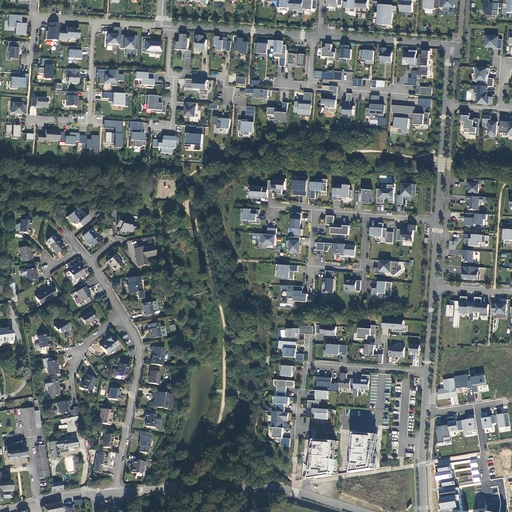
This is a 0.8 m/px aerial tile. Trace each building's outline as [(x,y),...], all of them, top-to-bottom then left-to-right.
[(277,0),(277,8),(290,9),(290,0),(277,0)] [(290,0),(290,9),(296,10),(298,13),(303,13),(303,9),(304,0),(290,0)] [(317,9),(317,0),(310,0),(304,0),(303,9),(313,10),(313,9),(317,9)] [(357,0),(345,0),(345,8),(349,8),(349,9),(357,10),(357,0)] [(357,9),(357,13),(368,14),(368,0),(357,0),(357,8),(357,9)] [(403,0),(404,1),(402,1),(401,1),(401,11),(413,12),(413,0),(403,0)] [(440,8),(440,0),(425,0),(425,9),(435,10),(435,8),(440,9),(440,8)] [(440,0),(440,8),(444,8),(444,11),(450,11),(450,7),(454,8),(455,5),(458,5),(457,0),(440,0)] [(484,0),(484,10),(485,12),(487,15),(489,15),(498,16),(499,3),(490,2),(490,0),(484,0)] [(397,12),(397,6),(380,5),(379,13),(375,12),(374,20),(378,20),(378,24),(392,25),(393,12),(397,12)] [(21,15),(8,14),(8,26),(15,27),(14,34),(25,35),(26,23),(21,23),(21,15)] [(58,23),(48,23),(48,27),(47,32),(45,32),(44,40),(57,41),(57,40),(58,31),(58,23)] [(58,31),(57,40),(67,40),(67,38),(78,39),(79,29),(72,29),(72,28),(66,27),(65,31),(58,31)] [(113,27),(112,32),(116,32),(116,35),(111,35),(107,34),(107,40),(106,40),(106,46),(112,46),(112,44),(119,45),(120,35),(120,28),(113,27)] [(188,35),(181,34),(180,42),(176,42),(176,50),(184,50),(183,58),(191,58),(192,51),(189,50),(189,39),(188,38),(188,35)] [(127,37),(127,36),(120,35),(119,45),(119,49),(125,49),(125,52),(131,52),(131,49),(136,50),(137,36),(130,36),(130,37),(127,37)] [(204,36),(197,35),(196,48),(202,49),(202,50),(206,50),(207,40),(204,40),(204,36)] [(141,37),(140,52),(144,52),(144,53),(149,53),(149,52),(154,52),(154,54),(154,55),(160,55),(161,41),(153,40),(153,42),(149,42),(149,40),(149,38),(141,37)] [(231,52),(231,42),(220,41),(220,37),(215,37),(215,46),(218,46),(218,51),(223,51),(223,49),(227,50),(227,51),(231,52)] [(502,49),(503,40),(499,39),(499,38),(487,37),(486,47),(493,48),(493,49),(502,49)] [(244,39),(239,38),(238,42),(235,42),(235,50),(243,51),(243,54),(248,54),(249,43),(244,42),(244,39)] [(255,43),(255,49),(259,49),(261,52),(260,55),(266,56),(266,53),(268,53),(269,44),(266,44),(266,40),(259,40),(259,44),(255,43)] [(17,47),(17,42),(7,41),(7,46),(6,46),(6,51),(7,51),(7,57),(11,57),(11,59),(16,59),(17,52),(18,52),(19,47),(17,47)] [(276,41),(275,56),(275,57),(280,57),(280,66),(285,67),(287,45),(283,45),(283,41),(276,41)] [(329,61),(335,61),(336,53),(332,53),(333,45),(326,44),(326,48),(323,48),(322,57),(329,57),(329,61)] [(342,49),(341,59),(351,59),(352,50),(350,50),(350,46),(343,45),(342,49)] [(68,50),(68,59),(80,60),(81,47),(73,47),(72,50),(68,50)] [(366,64),(374,64),(375,51),(372,51),(372,47),(367,47),(367,51),(361,50),(360,56),(364,57),(363,60),(367,60),(366,64)] [(381,62),(385,62),(387,62),(387,63),(392,63),(393,52),(387,52),(387,48),(382,48),(381,62)] [(418,66),(419,58),(416,58),(417,50),(409,50),(409,54),(405,53),(404,59),(407,59),(407,62),(410,63),(410,66),(418,67),(418,66)] [(419,55),(419,58),(418,66),(422,66),(421,75),(428,76),(430,51),(423,51),(423,55),(419,55)] [(306,55),(289,53),(288,64),(299,65),(299,66),(305,67),(306,55)] [(49,66),(50,59),(41,58),(40,65),(44,65),(44,68),(38,68),(37,73),(43,74),(43,78),(51,79),(52,66),(49,66)] [(490,68),(477,68),(477,70),(475,70),(475,75),(477,75),(477,80),(481,81),(481,86),(488,87),(493,87),(494,79),(488,78),(489,75),(490,68)] [(79,70),(67,69),(67,74),(67,77),(66,77),(66,82),(78,83),(79,78),(77,78),(78,74),(79,75),(79,70)] [(117,75),(117,71),(104,70),(104,78),(99,77),(98,84),(103,84),(104,83),(110,83),(110,86),(116,86),(116,81),(122,81),(123,75),(117,75)] [(343,72),(335,71),(334,80),(342,81),(343,72)] [(155,74),(134,72),(134,80),(140,80),(139,85),(145,86),(145,88),(152,88),(152,81),(155,81),(155,74)] [(24,82),(28,82),(28,74),(23,73),(23,77),(11,76),(10,87),(17,88),(17,86),(24,87),(24,82)] [(246,85),(246,77),(237,77),(237,84),(246,85)] [(208,80),(186,79),(186,87),(194,88),(194,89),(202,90),(201,95),(206,95),(207,90),(208,80)] [(336,112),(338,87),(330,86),(329,91),(334,91),(334,99),(323,98),(323,105),(327,105),(326,108),(331,108),(330,112),(336,112)] [(476,86),(476,89),(476,94),(479,94),(478,104),(492,105),(493,97),(488,97),(488,87),(481,86),(476,86)] [(433,88),(421,87),(420,87),(420,95),(432,95),(433,88)] [(271,90),(247,89),(247,93),(255,94),(255,97),(257,97),(259,97),(259,98),(268,99),(268,96),(271,96),(271,90)] [(76,96),(76,92),(68,91),(67,96),(66,106),(76,107),(76,101),(77,101),(77,96),(76,96)] [(123,94),(103,93),(102,98),(109,99),(109,102),(111,102),(111,105),(127,107),(127,97),(123,96),(123,94)] [(352,101),(352,94),(347,94),(347,101),(346,101),(346,106),(344,106),(344,107),(341,107),(341,113),(344,113),(344,115),(349,115),(349,116),(354,116),(355,107),(350,106),(350,101),(352,101)] [(162,106),(162,104),(162,97),(145,95),(144,104),(146,105),(146,110),(151,110),(151,112),(164,113),(164,106),(162,106)] [(47,98),(30,97),(30,107),(35,107),(35,108),(39,108),(39,107),(46,108),(47,98)] [(426,108),(427,108),(431,108),(432,99),(419,98),(419,106),(424,106),(426,107),(426,108)] [(306,100),(306,103),(306,105),(301,105),(301,103),(296,102),(295,112),(300,112),(300,114),(311,115),(313,100),(306,100)] [(196,117),(197,103),(186,102),(185,110),(186,110),(186,117),(196,117)] [(379,105),(379,103),(371,102),(371,109),(367,108),(366,116),(371,116),(371,115),(379,115),(379,116),(384,117),(385,105),(379,105)] [(21,115),(21,114),(26,114),(26,106),(22,105),(22,104),(12,103),(11,113),(17,113),(17,114),(21,115)] [(406,114),(405,119),(410,119),(410,114),(415,114),(415,113),(403,112),(404,106),(393,105),(392,113),(406,114)] [(246,120),(247,114),(255,114),(256,107),(247,106),(246,120)] [(280,112),(281,111),(278,110),(268,110),(268,114),(277,115),(276,122),(287,123),(288,110),(285,109),(285,113),(283,113),(280,112)] [(423,113),(415,112),(415,113),(415,114),(414,126),(421,127),(421,124),(430,125),(430,118),(429,118),(430,113),(426,113),(423,113)] [(477,136),(478,128),(474,128),(474,121),(470,120),(470,119),(470,114),(462,113),(461,122),(466,122),(465,123),(465,133),(470,133),(470,135),(477,136)] [(255,114),(247,114),(246,120),(246,122),(243,122),(244,120),(239,120),(238,136),(254,137),(255,114)] [(484,116),(483,127),(489,128),(489,135),(492,135),(492,137),(497,137),(498,122),(493,121),(493,123),(491,123),(491,116),(484,116)] [(231,119),(224,119),(223,119),(222,118),(222,117),(215,117),(214,124),(219,124),(218,129),(230,129),(231,119)] [(405,119),(396,118),(395,126),(392,126),(391,133),(398,133),(398,128),(404,129),(403,133),(409,133),(410,119),(405,119)] [(110,128),(111,121),(103,120),(103,128),(110,128)] [(120,149),(122,121),(111,121),(110,128),(114,129),(114,134),(111,133),(110,144),(113,144),(113,148),(120,149)] [(137,130),(137,122),(129,122),(129,130),(131,130),(129,147),(140,147),(140,146),(144,146),(145,140),(143,140),(144,133),(137,133),(137,130)] [(511,135),(511,122),(502,122),(501,133),(504,133),(504,136),(509,136),(509,135),(511,135)] [(19,135),(20,126),(5,125),(5,134),(11,135),(19,135)] [(195,126),(185,126),(184,147),(189,147),(188,149),(203,150),(204,127),(195,126)] [(41,140),(50,141),(58,141),(58,139),(59,132),(59,131),(45,130),(44,135),(37,134),(36,141),(41,142),(41,140)] [(74,142),(78,142),(78,133),(69,133),(69,137),(64,136),(64,145),(74,145),(74,142)] [(97,154),(98,136),(90,136),(90,140),(85,140),(85,148),(93,149),(92,153),(97,154)] [(162,140),(152,140),(151,147),(160,148),(160,153),(171,154),(171,149),(174,149),(175,137),(162,136),(162,140)] [(286,179),(280,179),(280,182),(272,181),(269,181),(269,188),(269,190),(276,191),(276,194),(282,194),(282,190),(286,190),(286,179)] [(308,180),(301,179),(301,181),(293,181),(293,187),(294,187),(293,195),(307,196),(308,180)] [(322,183),(312,182),(311,198),(316,199),(316,191),(327,191),(327,180),(322,179),(322,183)] [(481,180),(471,179),(470,183),(468,183),(468,187),(470,188),(469,193),(479,193),(479,188),(480,188),(481,180)] [(388,190),(378,189),(377,203),(382,203),(382,199),(382,198),(386,198),(389,198),(389,202),(394,203),(395,184),(389,183),(388,190)] [(402,196),(398,196),(397,204),(403,205),(404,196),(415,197),(416,185),(403,184),(402,196)] [(263,198),(268,198),(269,190),(269,188),(258,187),(258,185),(250,185),(249,190),(252,190),(252,198),(258,199),(259,197),(263,198)] [(350,186),(344,185),(344,189),(334,188),(333,200),(338,200),(338,198),(339,196),(342,196),(343,198),(352,198),(352,191),(350,190),(350,186)] [(362,202),(371,202),(371,197),(373,198),(373,190),(372,190),(372,186),(363,187),(362,202)] [(486,198),(467,196),(467,201),(469,201),(468,210),(479,210),(479,202),(485,203),(486,198)] [(260,210),(245,209),(244,221),(249,221),(249,223),(261,224),(261,219),(259,219),(257,218),(257,215),(259,215),(260,210)] [(78,225),(78,224),(81,227),(90,220),(86,215),(81,219),(74,210),(66,217),(68,221),(69,220),(73,224),(76,225),(77,224),(78,225)] [(302,213),(293,213),(292,229),(301,230),(302,213)] [(487,215),(466,213),(466,219),(466,218),(465,226),(475,226),(475,225),(484,225),(485,220),(487,220),(487,215)] [(131,232),(132,229),(134,228),(135,223),(131,223),(132,219),(123,217),(123,216),(119,215),(117,225),(123,226),(122,231),(126,232),(126,230),(131,232)] [(327,216),(326,225),(331,225),(331,233),(349,234),(350,226),(334,225),(334,217),(327,216)] [(30,226),(31,222),(21,220),(20,224),(19,232),(28,234),(29,229),(29,226),(30,226)] [(379,228),(371,228),(371,236),(375,236),(375,238),(380,239),(380,237),(386,238),(387,229),(383,228),(383,223),(379,223),(379,228)] [(417,231),(417,226),(410,225),(409,230),(402,230),(401,235),(402,235),(402,241),(413,241),(414,231),(417,231)] [(272,228),(272,235),(268,235),(254,234),(254,237),(260,237),(260,243),(263,243),(263,247),(269,248),(269,245),(276,246),(277,229),(272,228)] [(95,237),(89,230),(82,236),(91,247),(100,240),(96,236),(95,237)] [(485,243),(486,235),(465,234),(464,239),(465,239),(465,244),(470,245),(470,246),(480,247),(480,243),(482,243),(482,242),(485,243)] [(51,236),(46,241),(45,243),(55,254),(63,248),(60,244),(60,245),(53,236),(51,236)] [(300,245),(300,238),(290,237),(290,241),(288,241),(287,247),(291,247),(291,252),(300,253),(301,245),(300,245)] [(356,245),(332,244),(325,243),(318,243),(317,250),(324,251),(325,246),(332,246),(332,254),(334,254),(334,256),(345,256),(345,257),(355,258),(356,245)] [(143,247),(134,248),(137,267),(147,265),(145,257),(155,256),(153,246),(143,247)] [(31,255),(30,255),(29,249),(26,247),(24,248),(24,247),(18,248),(20,257),(19,257),(19,262),(32,260),(31,255)] [(474,251),(464,250),(463,254),(464,254),(463,262),(473,263),(474,251)] [(114,271),(122,265),(114,255),(105,262),(108,265),(109,265),(114,271)] [(400,262),(379,260),(379,266),(379,268),(375,268),(374,274),(385,274),(386,272),(391,272),(393,275),(395,275),(401,270),(399,268),(400,262)] [(84,274),(78,264),(73,267),(74,268),(71,270),(68,272),(73,280),(84,274)] [(298,272),(298,266),(277,265),(277,270),(275,270),(275,277),(281,277),(281,279),(284,279),(284,278),(288,278),(288,280),(294,280),(294,275),(293,275),(293,271),(295,272),(298,272)] [(479,268),(462,266),(462,271),(464,271),(463,279),(479,280),(480,274),(479,274),(479,268)] [(19,275),(21,276),(26,275),(27,281),(37,279),(36,275),(34,268),(25,270),(23,269),(20,270),(19,271),(19,275)] [(334,271),(326,271),(325,278),(324,285),(324,287),(323,287),(322,294),(329,294),(329,293),(333,293),(334,279),(333,279),(334,271)] [(126,279),(127,284),(125,285),(127,294),(134,293),(135,300),(143,299),(142,291),(141,291),(139,281),(140,281),(139,276),(126,279)] [(361,291),(361,281),(352,280),(352,281),(346,280),(345,290),(361,291)] [(378,289),(376,289),(373,289),(373,295),(378,295),(378,293),(386,294),(386,296),(391,296),(392,282),(378,281),(377,286),(378,286),(378,289)] [(45,291),(44,290),(40,292),(41,293),(38,295),(35,297),(41,307),(50,301),(58,296),(53,286),(45,291)] [(74,293),(80,302),(83,300),(85,304),(90,301),(90,299),(89,297),(87,292),(86,293),(85,291),(87,290),(85,286),(74,293)] [(304,287),(288,286),(288,298),(295,299),(295,301),(307,302),(308,294),(303,294),(304,287)] [(461,297),(461,301),(460,312),(471,313),(474,313),(474,312),(475,302),(469,302),(467,302),(468,297),(461,297)] [(482,298),(475,297),(475,302),(474,312),(480,312),(479,316),(488,317),(489,305),(482,304),(482,298)] [(502,304),(493,304),(492,313),(506,314),(507,300),(502,299),(502,304)] [(460,312),(461,301),(451,301),(450,306),(448,305),(447,317),(454,318),(454,327),(459,327),(460,312)] [(155,302),(141,304),(143,316),(153,315),(152,311),(156,310),(155,302)] [(94,319),(89,311),(79,318),(84,325),(90,321),(90,322),(94,319)] [(64,319),(53,327),(56,330),(57,329),(60,333),(61,333),(66,330),(70,328),(64,319)] [(384,328),(392,329),(395,329),(397,331),(404,332),(405,320),(384,319),(384,328)] [(159,328),(158,323),(147,324),(149,339),(159,337),(158,328),(159,328)] [(298,333),(300,333),(300,334),(313,335),(314,326),(299,325),(294,326),(295,329),(288,330),(288,332),(287,332),(287,338),(292,338),(297,338),(298,333)] [(371,329),(359,328),(359,339),(368,339),(368,336),(371,336),(371,335),(376,335),(376,326),(372,325),(371,329)] [(337,327),(322,326),(321,334),(326,334),(326,336),(336,337),(337,327)] [(0,342),(4,342),(4,341),(13,339),(12,332),(7,332),(7,328),(0,329),(0,342)] [(37,336),(39,348),(49,347),(48,340),(49,339),(48,335),(37,336)] [(118,345),(112,337),(111,338),(110,337),(106,340),(107,341),(100,347),(106,354),(118,345)] [(348,346),(328,344),(327,354),(340,355),(340,352),(342,353),(342,355),(347,356),(348,346)] [(375,345),(366,344),(365,355),(368,355),(368,357),(378,357),(378,363),(383,364),(383,354),(378,354),(379,355),(374,354),(375,345)] [(421,345),(411,345),(410,354),(420,354),(421,346),(421,345)] [(405,347),(390,346),(389,355),(393,356),(393,357),(405,358),(405,347)] [(150,351),(153,351),(152,359),(162,361),(164,349),(151,347),(150,351)] [(297,349),(285,348),(285,357),(297,358),(296,360),(304,361),(304,354),(297,354),(297,349)] [(57,361),(45,362),(48,376),(58,374),(57,366),(58,366),(57,361)] [(119,379),(120,377),(125,378),(126,370),(127,370),(128,366),(118,364),(117,370),(113,369),(112,375),(113,378),(119,379)] [(296,367),(284,366),(283,370),(281,370),(281,376),(293,377),(293,371),(296,371),(296,367)] [(157,385),(158,380),(159,372),(150,371),(148,383),(157,385)] [(436,390),(439,400),(457,396),(456,389),(471,386),(473,393),(480,391),(479,386),(486,385),(484,372),(471,374),(470,373),(442,379),(444,388),(436,390)] [(347,374),(341,373),(340,383),(340,388),(350,388),(351,385),(351,379),(348,379),(346,379),(347,374)] [(84,382),(81,388),(90,393),(96,380),(86,375),(83,381),(84,382)] [(355,385),(355,389),(370,390),(371,375),(363,375),(363,380),(355,379),(355,385)] [(332,378),(318,377),(318,381),(318,388),(331,389),(331,391),(339,392),(340,388),(340,383),(335,383),(336,384),(332,383),(332,378)] [(47,381),(48,386),(49,396),(59,395),(58,391),(58,388),(57,380),(47,381)] [(287,386),(295,387),(295,381),(275,380),(275,385),(278,387),(278,397),(286,397),(287,387),(287,386)] [(117,401),(119,390),(110,388),(108,399),(117,401)] [(316,401),(309,401),(308,408),(314,408),(315,405),(319,405),(319,402),(321,402),(321,399),(328,399),(329,396),(330,396),(330,391),(317,390),(316,401)] [(169,410),(172,395),(155,392),(154,396),(152,395),(151,398),(153,399),(153,403),(152,407),(169,410)] [(277,396),(276,404),(276,411),(284,412),(284,405),(290,405),(290,397),(286,397),(278,397),(277,396)] [(55,403),(56,407),(57,408),(58,413),(59,414),(68,413),(67,406),(68,405),(67,401),(55,403)] [(70,410),(71,416),(79,415),(78,407),(73,407),(73,410),(70,410)] [(21,409),(25,438),(36,436),(32,408),(21,409)] [(334,410),(314,408),(313,413),(317,413),(316,419),(328,420),(328,412),(334,412),(334,410)] [(110,420),(111,411),(101,409),(98,423),(109,425),(110,420)] [(276,411),(274,411),(272,428),(273,428),(284,428),(285,421),(289,421),(289,412),(284,412),(276,411)] [(160,420),(154,419),(155,415),(145,413),(144,417),(146,418),(145,426),(154,428),(155,430),(157,430),(159,429),(160,420)] [(497,414),(498,432),(510,431),(509,413),(497,414)] [(492,427),(492,423),(495,423),(495,416),(481,417),(482,428),(492,427)] [(447,425),(436,426),(437,442),(451,440),(450,437),(454,436),(454,433),(450,434),(450,431),(463,430),(463,436),(476,434),(475,418),(447,421),(447,425)] [(291,447),(291,439),(284,438),(284,428),(273,428),(273,433),(274,433),(274,438),(277,438),(277,441),(282,442),(282,446),(291,447)] [(150,437),(149,437),(150,433),(140,431),(139,436),(140,436),(138,446),(140,446),(139,452),(146,453),(147,448),(148,448),(150,437)] [(373,469),(373,464),(374,459),(372,459),(372,451),(374,451),(375,442),(375,434),(357,433),(356,443),(355,442),(355,447),(354,452),(356,452),(355,464),(353,463),(353,472),(373,469)] [(112,435),(104,434),(103,440),(102,447),(110,449),(112,435)] [(63,449),(77,447),(75,438),(48,442),(51,458),(59,457),(57,448),(62,448),(63,449)] [(312,440),(310,447),(310,470),(307,479),(328,476),(337,473),(338,460),(340,442),(312,440)] [(21,441),(5,446),(6,451),(5,451),(6,460),(27,457),(26,448),(22,448),(21,441)] [(35,446),(39,477),(48,475),(44,445),(35,446)] [(106,461),(107,456),(96,454),(94,464),(94,472),(100,473),(102,466),(104,466),(105,461),(106,461)] [(65,458),(67,467),(73,465),(72,457),(65,458)] [(144,466),(145,462),(132,460),(131,464),(132,464),(130,473),(140,474),(142,466),(144,466)] [(436,464),(437,472),(434,472),(435,480),(451,479),(450,463),(436,464)] [(0,500),(1,501),(1,499),(10,498),(10,491),(11,491),(10,481),(9,481),(8,474),(0,474),(0,500)] [(49,483),(51,491),(62,490),(61,481),(49,483)] [(438,488),(440,509),(460,507),(458,485),(455,486),(454,481),(441,483),(441,487),(438,488)] [(43,505),(43,511),(61,511),(60,502),(43,505)]
